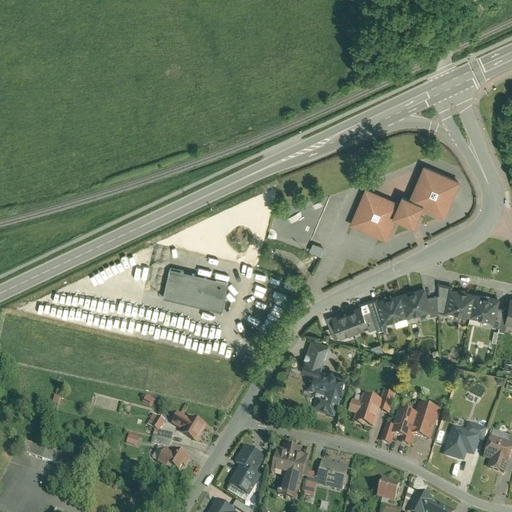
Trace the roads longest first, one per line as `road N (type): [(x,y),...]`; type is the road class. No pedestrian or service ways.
road 1 (secondary): [(361,124),(0,295)]
road 2 (residential): [(239,422),(360,449),(511,511)]
road 3 (residential): [(239,422),(297,326),(322,306),(424,260)]
road 4 (secondary): [(361,124),(423,121),(472,152)]
